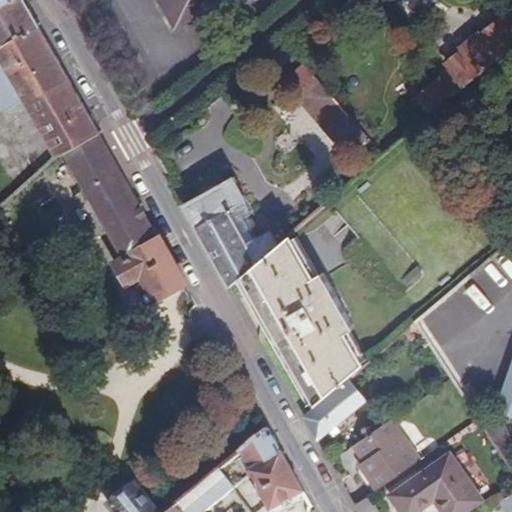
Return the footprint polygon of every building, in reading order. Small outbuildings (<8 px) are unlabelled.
[(0,0),(0,51),(37,29),(19,0),(0,0)] [(226,1),(227,0),(156,0),(174,31),(226,1)] [(430,118),(511,48),(511,24),(505,16),(480,38),(463,51),(443,67),(448,73),(415,102),(430,118)] [(67,82),(37,29),(0,51),(0,63),(23,104),(25,107),(67,82)] [(463,51),(480,38),(476,35),(460,49),(463,51)] [(283,67),(294,59),(288,51),(277,59),(283,67)] [(23,104),(0,63),(0,117),(1,117),(23,104)] [(98,137),(67,82),(25,107),(55,160),(63,157),(98,137)] [(317,84),(297,101),(346,157),(365,140),(317,84)] [(355,118),(379,104),(368,86),(344,100),(355,118)] [(182,283),(98,137),(63,157),(124,264),(121,265),(131,284),(143,277),(156,299),(182,283)] [(417,308),(484,251),(403,156),(336,212),(417,308)] [(183,207),(230,289),(238,281),(244,277),(280,247),(271,232),(253,242),(248,246),(230,214),(233,212),(232,209),(245,201),(247,200),(234,178),(183,207)] [(248,246),(253,242),(243,224),(253,217),(245,201),(232,209),(233,212),(230,214),(248,246)] [(318,408),(349,382),(356,377),(363,370),(345,338),(355,332),(323,276),(313,281),(288,239),(280,247),(244,277),(318,408)] [(511,265),(500,252),(418,326),(442,351),(511,287),(511,265)] [(312,413),(318,408),(244,277),(238,281),(312,413)] [(393,362),(385,352),(363,370),(356,377),(364,387),(393,362)] [(511,372),(496,415),(511,420),(511,372)] [(303,420),(317,444),(366,405),(349,382),(318,408),(312,413),(303,420)] [(482,429),(500,456),(511,449),(511,444),(497,421),(482,429)] [(360,470),(376,495),(417,466),(388,423),(353,449),(365,466),(360,470)] [(267,433),(239,458),(249,476),(281,458),(267,433)] [(253,511),(279,511),(304,498),(281,458),(249,476),(247,478),(250,481),(260,501),(250,506),(253,511)] [(441,511),(469,511),(481,504),(449,458),(391,499),(400,511),(423,511),(435,504),(441,511)] [(174,511),(212,511),(214,511),(212,508),(231,491),(229,488),(219,474),(179,508),(174,511)] [(229,488),(231,491),(250,481),(247,478),(229,488)] [(146,511),(130,494),(109,511),(146,511)] [(511,511),(511,498),(498,508),(500,511),(511,511)] [(354,510),(355,511),(376,511),(369,500),(354,510)]
